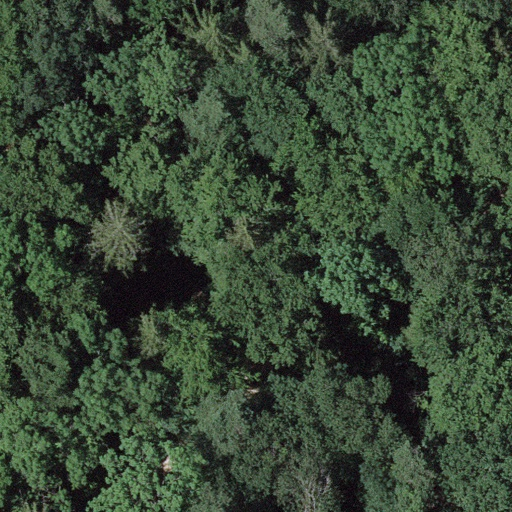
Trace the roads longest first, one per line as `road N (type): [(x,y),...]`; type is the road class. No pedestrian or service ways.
road 1 (track): [(135,511),(511,181)]
road 2 (track): [(446,511),(448,412),(489,258),(511,209)]
